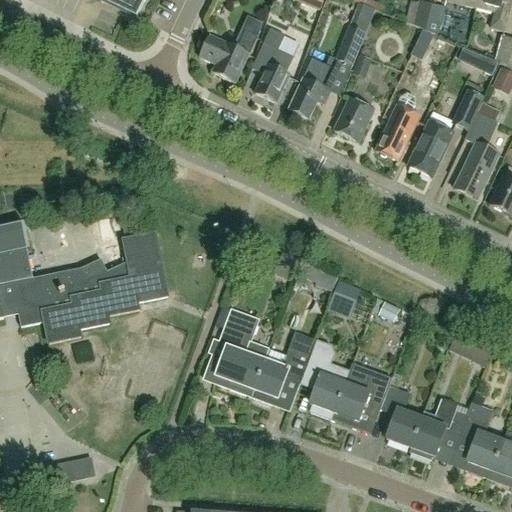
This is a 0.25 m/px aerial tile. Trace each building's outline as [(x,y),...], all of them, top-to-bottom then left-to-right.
[(105,0),(136,21),(145,0),(105,0)] [(298,0),(297,4),(319,14),(324,0),(298,0)] [(475,11),(477,0),(443,0),(443,3),(475,11)] [(511,0),(477,0),(475,11),(493,15),(489,32),(504,35),(508,19),(511,4),(511,0)] [(422,32),(430,6),(418,3),(412,28),(422,32)] [(445,10),(430,6),(422,32),(438,38),(445,10)] [(352,70),(366,36),(349,29),(335,62),(352,70)] [(423,34),(418,43),(429,48),(433,39),(423,34)] [(243,39),(237,52),(209,38),(198,61),(215,70),(212,76),(235,86),(249,57),(255,44),(243,39)] [(507,67),(511,46),(511,41),(501,39),(495,63),(507,67)] [(263,76),(254,95),(276,106),(289,78),(285,76),(290,64),(275,56),(277,52),(263,46),(251,71),(263,76)] [(323,108),(338,74),(311,64),(303,83),(302,83),(288,112),(308,122),(317,105),(323,108)] [(361,67),(357,81),(381,88),(385,74),(361,67)] [(511,78),(501,73),(495,86),(509,93),(511,87),(511,78)] [(476,116),(481,105),(483,100),(467,93),(451,128),(466,135),(476,116)] [(391,119),(387,127),(375,153),(379,155),(380,157),(384,159),(386,158),(398,164),(419,120),(410,115),(415,106),(414,99),(406,96),(400,100),(395,110),(391,119)] [(373,113),(348,101),(333,133),(358,145),(373,113)] [(476,116),(466,135),(468,136),(465,143),(474,147),(453,191),(477,203),(499,157),(485,151),(497,127),(494,125),(499,114),(481,105),(476,116)] [(389,107),(381,124),(387,127),(391,119),(395,110),(389,107)] [(432,180),(446,151),(453,135),(429,124),(407,168),(432,180)] [(511,152),(509,151),(503,163),(511,167),(511,152)] [(511,171),(508,170),(503,179),(488,209),(511,219),(511,171)] [(100,262),(79,271),(32,281),(26,252),(28,252),(23,225),(0,229),(0,320),(3,320),(17,317),(20,330),(44,325),(48,346),(80,340),(79,332),(109,326),(107,319),(138,313),(136,305),(167,299),(154,237),(135,241),(132,227),(122,229),(125,243),(123,243),(127,264),(106,274),(100,262)] [(321,275),(301,267),(295,281),(315,289),(315,291),(330,297),(335,283),(320,277),(321,275)] [(336,287),(325,318),(347,326),(359,296),(336,287)] [(378,318),(392,325),(399,313),(385,305),(379,317),(378,318)] [(251,400),(264,364),(268,353),(248,345),(257,319),(232,310),(218,348),(225,351),(213,386),(251,400)] [(282,370),(264,364),(251,400),(274,409),(286,378),(301,384),(316,344),(294,336),(286,358),(282,370)] [(316,343),(316,344),(301,384),(316,389),(309,408),(311,409),(309,415),(331,423),(349,374),(348,374),(331,367),(334,358),(330,348),(316,343)] [(490,357),(478,351),(471,364),(483,370),(490,357)] [(351,367),(348,374),(349,374),(331,423),(355,432),(357,425),(358,425),(361,416),(365,417),(368,408),(379,412),(388,389),(391,382),(351,367)] [(410,397),(388,389),(379,412),(390,416),(386,426),(391,428),(385,442),(408,451),(419,421),(403,415),(410,397)] [(468,412),(457,441),(468,445),(465,453),(470,455),(464,473),(487,481),(501,444),(484,438),(492,415),(481,411),(485,401),(475,397),(469,413),(468,412)] [(47,411),(54,428),(76,418),(68,401),(47,411)] [(438,428),(419,421),(408,451),(410,451),(408,455),(430,463),(432,459),(434,460),(439,447),(444,448),(448,437),(457,441),(468,412),(442,403),(435,422),(438,422),(437,424),(440,425),(438,428)] [(501,444),(487,481),(511,490),(511,437),(506,435),(503,445),(501,444)] [(21,474),(25,494),(95,480),(91,460),(21,474)]
